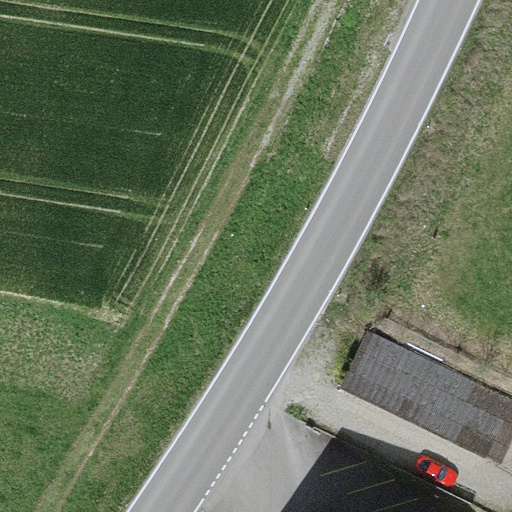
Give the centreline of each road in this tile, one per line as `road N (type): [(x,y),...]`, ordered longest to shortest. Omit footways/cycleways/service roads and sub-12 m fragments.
road 1 (secondary): [(161,511),(262,360),(393,121),(449,0)]
road 2 (track): [(54,511),(269,150),(337,0)]
